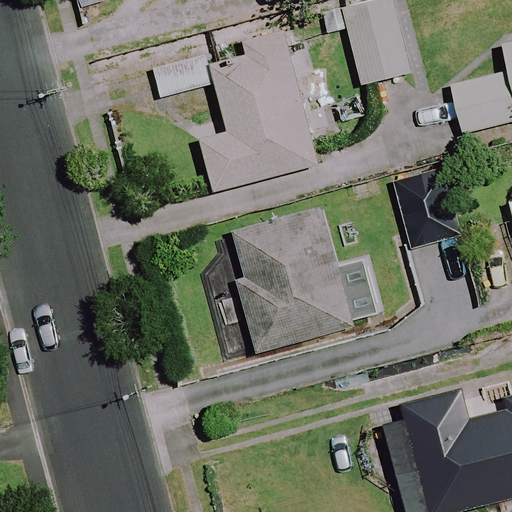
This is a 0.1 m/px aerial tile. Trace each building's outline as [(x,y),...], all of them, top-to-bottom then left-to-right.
[(349,14),(365,87),(412,77),(396,4),(349,14)] [(198,140),(212,198),(317,173),(300,104),(311,101),(295,33),(209,53),(228,133),(198,140)] [(511,48),(505,50),(510,72),(453,86),(465,135),(511,123),(511,48)] [(414,257),(463,246),(447,173),(398,184),(414,257)] [(341,266),(329,216),(240,237),(251,280),(242,283),(260,354),(382,324),(366,260),(341,266)] [(511,401),(472,411),(468,394),(386,414),(409,511),(464,511),(511,500),(511,401)]
